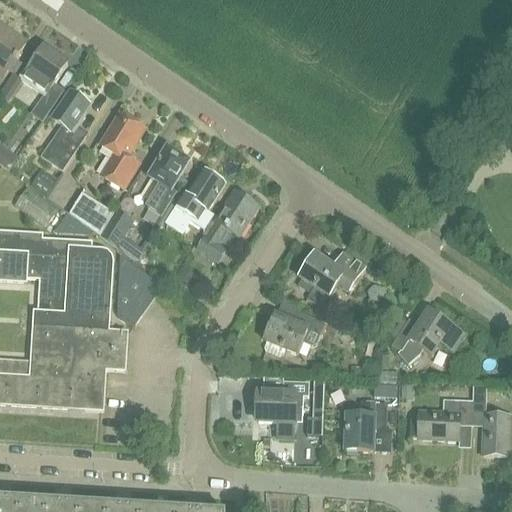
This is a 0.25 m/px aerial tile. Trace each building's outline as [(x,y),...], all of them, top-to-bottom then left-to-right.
[(0,69),(6,74),(15,61),(27,45),(0,26),(0,69)] [(55,86),(57,83),(68,67),(44,50),(32,68),(30,66),(19,81),(45,99),(32,116),(44,124),(65,93),(55,86)] [(83,118),(90,108),(70,94),(52,121),(63,128),(41,160),(63,175),(86,141),(76,134),(86,120),(83,118)] [(127,161),(134,150),(145,132),(121,118),(102,149),(116,157),(103,179),(124,192),(139,168),(127,161)] [(19,160),(5,149),(0,156),(0,166),(9,173),(19,160)] [(172,192),(178,182),(189,165),(181,160),(181,156),(174,152),(170,153),(168,152),(150,180),(162,187),(148,209),(162,218),(176,195),(172,192)] [(58,181),(43,171),(31,189),(47,199),(58,181)] [(213,180),(203,173),(187,198),(185,197),(167,224),(183,234),(193,218),(201,224),(225,187),(222,185),(222,182),(217,179),(213,180)] [(239,240),(248,227),(259,210),(235,194),(224,211),(215,224),(217,226),(207,241),(205,240),(198,251),(218,265),(226,253),(218,248),(228,232),(239,240)] [(100,239),(114,216),(82,196),(69,217),(100,239)] [(114,216),(100,239),(116,251),(132,227),(114,216)] [(0,407),(85,413),(104,414),(106,373),(126,374),(128,335),(109,334),(113,265),(112,259),(108,254),(102,252),(92,252),(92,245),(42,242),(43,237),(0,233),(0,407)] [(347,298),(355,285),(362,274),(341,260),(335,270),(315,257),(296,286),(311,295),(306,303),(322,313),(336,290),(347,298)] [(182,268),(176,278),(190,288),(196,278),(182,268)] [(381,274),(373,269),(368,275),(377,281),(381,274)] [(133,306),(123,322),(133,329),(165,285),(143,270),(123,299),(133,306)] [(194,292),(176,278),(169,289),(182,299),(187,302),(194,292)] [(465,338),(429,314),(419,328),(409,322),(392,348),(401,354),(399,357),(409,368),(420,357),(423,353),(432,359),(441,346),(454,355),(465,338)] [(297,327),(275,318),(264,344),(267,345),(264,351),(265,354),(279,360),(283,359),(285,353),(298,358),(303,345),(312,348),(317,347),(325,326),(302,316),(297,327)] [(363,383),(363,369),(351,369),(351,372),(351,373),(351,383),(356,383),(363,383)] [(278,442),(294,442),(294,426),(294,417),(302,417),(303,400),(309,400),(309,387),(284,386),(283,386),(283,398),(263,397),(259,397),(258,425),(268,425),(278,426),(278,442)] [(385,388),(384,401),(397,401),(397,388),(385,388)] [(413,403),(413,388),(406,388),(402,388),(402,403),(410,403),(413,403)] [(485,418),(486,405),(487,388),(472,388),(471,404),(471,429),(484,430),(483,460),(509,461),(511,419),(485,418)] [(471,404),(460,404),(444,403),(443,416),(419,415),(419,422),(410,422),(409,440),(418,440),(418,442),(459,443),(460,429),(471,429),(471,404)] [(313,423),(323,423),(324,405),(314,405),(313,423)] [(387,407),(374,406),(360,405),(359,419),(347,418),(345,454),(373,455),(374,432),(386,432),(387,407)] [(0,502),(0,511),(33,511),(34,505),(0,502)]
